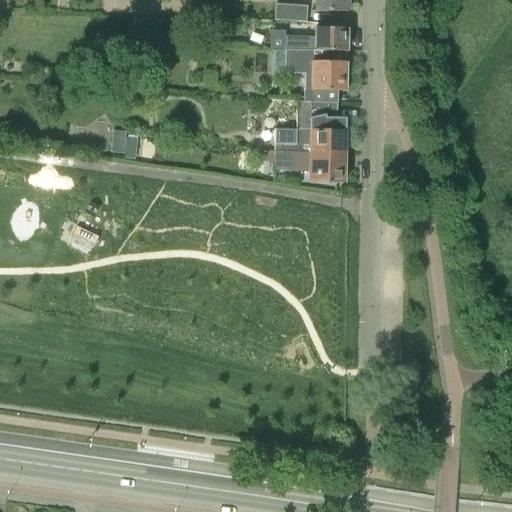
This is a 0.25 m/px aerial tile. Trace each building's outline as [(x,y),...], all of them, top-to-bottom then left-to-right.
[(313,0),(313,11),(347,12),(347,0),(313,0)] [(274,20),(306,23),(307,7),(275,4),(274,20)] [(168,43),(183,44),(185,22),(170,21),(168,43)] [(268,50),(299,51),(346,52),(346,29),(313,28),(313,37),(285,37),(284,46),(268,45),(268,50)] [(296,103),(336,104),(337,91),(345,91),(346,52),(299,51),(298,85),(268,85),(267,100),(296,103)] [(274,152),(344,154),(345,132),(336,131),(336,104),(296,103),(296,130),(274,130),(274,152)] [(114,132),(112,152),(125,153),(127,133),(114,132)] [(309,183),(312,183),(343,184),(344,154),(274,152),(273,171),(309,172),(309,183)]
